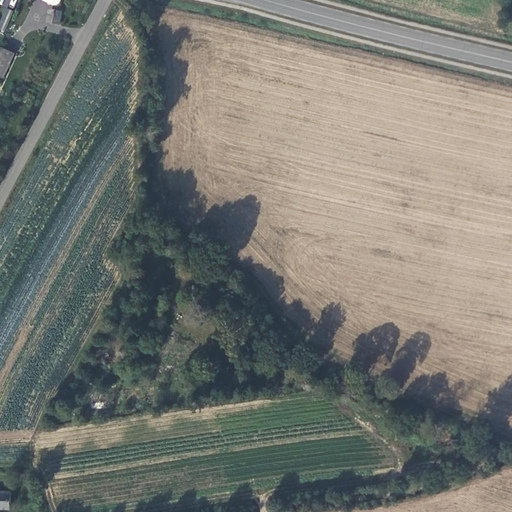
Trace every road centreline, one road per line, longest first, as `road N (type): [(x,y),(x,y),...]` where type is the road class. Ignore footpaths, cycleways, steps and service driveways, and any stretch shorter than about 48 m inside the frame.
road 1 (secondary): [(273,0),(511,63)]
road 2 (tertiary): [(102,0),(0,198)]
road 3 (track): [(155,209),(145,149),(154,48),(143,0)]
